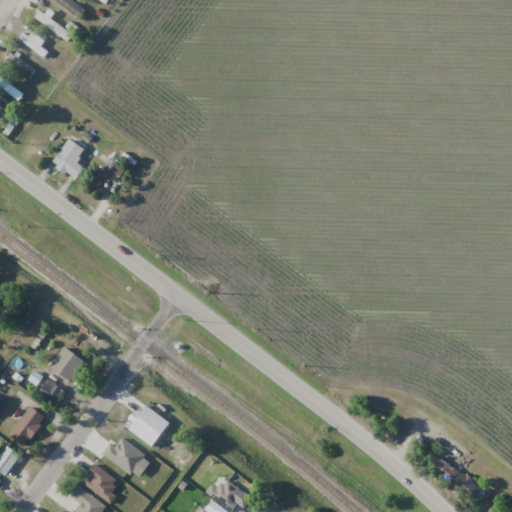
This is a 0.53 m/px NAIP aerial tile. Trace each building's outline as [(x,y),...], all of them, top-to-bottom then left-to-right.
[(87,10),(72,0),(53,0),(81,19),(87,10)] [(68,42),(74,34),(40,10),(35,18),(68,42)] [(35,66),(6,53),(1,65),(30,78),(35,66)] [(0,89),(22,105),(28,97),(0,77),(0,89)] [(84,169),(76,163),(86,150),(71,138),(52,161),(75,180),(84,169)] [(86,363),(66,346),(50,365),(71,382),(86,363)] [(39,392),(55,406),(66,393),(51,379),(39,392)] [(47,418),(30,406),(10,436),(26,447),(47,418)] [(0,455),(0,470),(7,476),(21,457),(7,446),(0,455)] [(443,462),(433,478),(477,504),(486,488),(443,462)]
